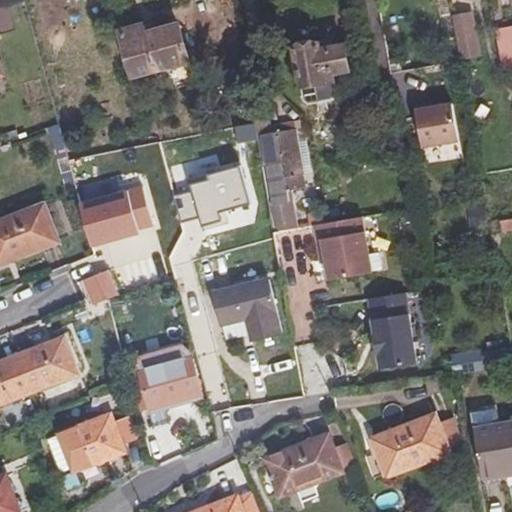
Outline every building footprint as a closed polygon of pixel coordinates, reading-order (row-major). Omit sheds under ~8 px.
[(474,10),(454,15),(464,60),(484,55),(474,10)] [(141,26),(119,33),(132,74),(185,58),(175,25),(143,34),(141,26)] [(511,25),(499,26),(500,69),(511,68),(511,25)] [(318,44),(294,48),(301,89),(324,85),(323,82),(333,80),(333,74),(348,71),(344,47),(319,52),(318,44)] [(456,141),(449,104),(428,108),(412,111),(419,148),(456,141)] [(262,135),(267,164),(283,162),(288,188),(304,185),(303,175),(304,171),(297,130),(262,135)] [(42,203),(0,218),(0,260),(56,240),(42,203)] [(329,281),(373,274),(372,273),(370,258),(363,219),(315,227),(320,257),(325,257),(329,281)] [(380,256),(370,258),(372,273),(382,271),(380,256)] [(267,279),(214,293),(222,326),(246,320),(251,341),(281,333),(267,279)] [(418,361),(406,291),(368,298),(374,333),(372,334),(375,353),(378,353),(381,368),(418,361)] [(137,302),(118,306),(124,332),(143,328),(137,302)] [(453,314),(440,316),(447,355),(461,353),(453,314)] [(17,355),(30,390),(74,375),(61,339),(17,355)] [(144,358),(140,373),(150,408),(201,394),(190,356),(181,347),(144,358)] [(462,360),(461,353),(447,355),(448,363),(462,360)] [(0,401),(30,390),(17,355),(0,361),(0,401)] [(434,414),(372,437),(385,475),(447,452),(434,414)] [(111,415),(59,433),(73,470),(124,451),(111,415)] [(511,469),(511,421),(471,428),(479,478),(502,475),(501,471),(511,469)] [(328,434),(265,458),(278,495),(342,471),(328,434)] [(4,474),(0,475),(0,511),(13,511),(17,510),(4,474)] [(242,511),(238,496),(193,511),(242,511)]
